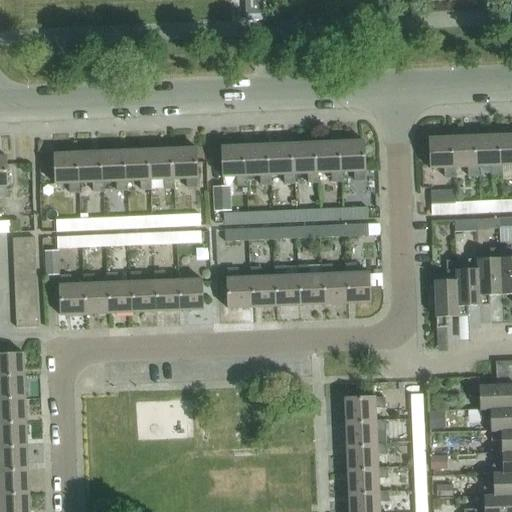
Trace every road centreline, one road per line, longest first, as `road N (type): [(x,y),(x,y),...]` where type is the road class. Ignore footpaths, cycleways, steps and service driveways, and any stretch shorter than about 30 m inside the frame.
road 1 (residential): [(68,511),(69,359),(403,338)]
road 2 (tertiary): [(0,107),(394,91)]
road 3 (residential): [(403,338),(394,91)]
road 4 (residential): [(511,344),(480,346),(456,368),(404,369),(403,338)]
